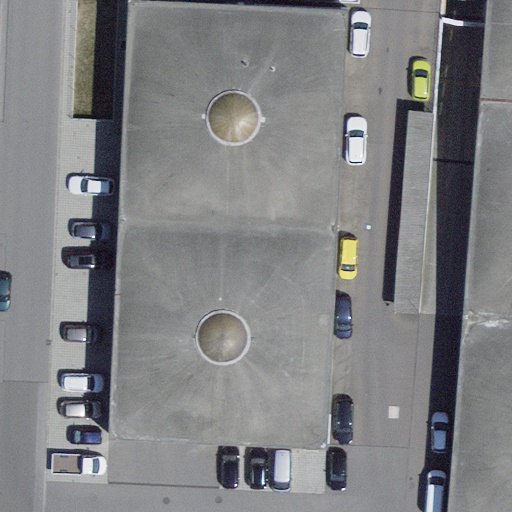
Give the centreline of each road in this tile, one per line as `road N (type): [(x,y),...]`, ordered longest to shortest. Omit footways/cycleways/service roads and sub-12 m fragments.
road 1 (unclassified): [(382,0),(370,511)]
road 2 (residential): [(14,501),(35,0)]
